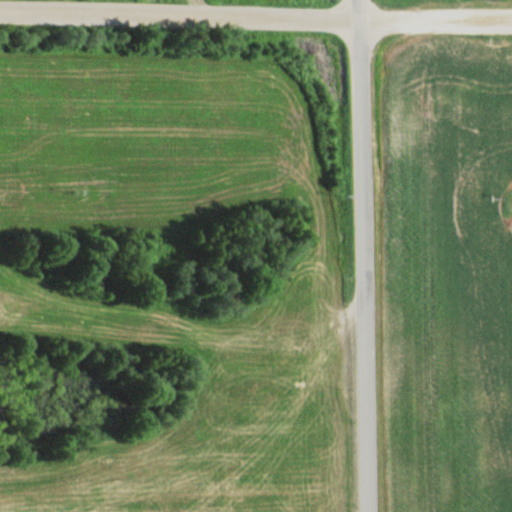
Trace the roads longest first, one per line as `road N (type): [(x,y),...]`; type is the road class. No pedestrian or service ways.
road 1 (residential): [(511,25),(0,14)]
road 2 (residential): [(370,511),(359,0)]
